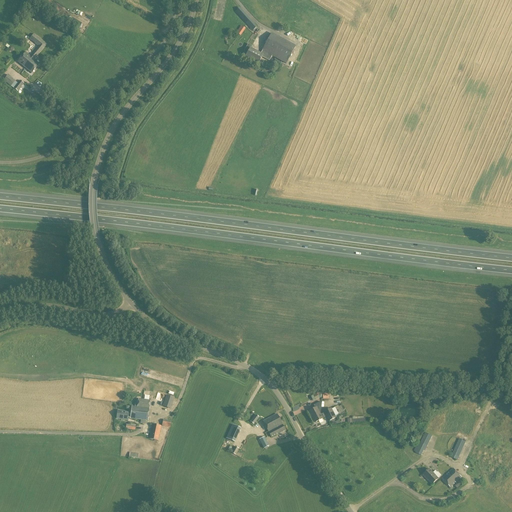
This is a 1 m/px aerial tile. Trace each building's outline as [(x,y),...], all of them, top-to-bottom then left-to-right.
[(235,12),(252,31),(257,27),(240,8),(235,12)] [(245,28),(241,26),(236,33),(240,35),(245,28)] [(258,64),(262,57),(269,61),(272,56),(286,64),(296,46),(271,33),(262,51),(260,54),(250,49),(246,57),(258,64)] [(38,47),(30,56),(25,53),(18,62),(32,73),(39,64),(34,60),(47,45),(34,34),(29,40),(38,47)] [(17,84),(8,75),(4,80),(13,88),(17,84)] [(24,84),(20,81),(14,88),(18,92),(24,84)] [(158,392),(156,399),(163,401),(165,395),(158,392)] [(313,395),(315,401),(319,399),(318,398),(322,397),(320,393),(316,394),(313,395)] [(166,395),(162,406),(170,409),(174,398),(166,395)] [(138,399),(137,407),(132,406),(130,419),(141,420),(140,424),(145,424),(145,421),(148,421),(150,401),(138,399)] [(316,408),(309,411),(315,423),(322,419),(316,408)] [(331,409),(324,413),(329,422),(336,418),(331,409)] [(127,420),(128,412),(118,411),(117,419),(127,420)] [(271,437),(285,430),(277,414),(263,422),(271,437)] [(162,429),(170,430),(172,418),(169,417),(168,421),(163,420),(162,426),(162,427),(162,429)] [(161,426),(152,424),(148,439),(161,441),(163,432),(160,432),(161,426)] [(241,429),(237,435),(243,438),(247,432),(241,429)] [(414,452),(416,452),(415,453),(421,456),(424,450),(425,451),(432,436),(425,433),(420,444),(418,443),(414,452)] [(459,439),(451,457),(457,460),(466,442),(463,441),(459,439)] [(231,453),(240,458),(243,452),(235,447),(231,453)] [(461,477),(453,469),(442,479),(450,488),(461,477)] [(435,471),(433,473),(429,470),(423,475),(432,485),(438,479),(440,476),(441,475),(438,472),(437,472),(436,472),(435,471)]
